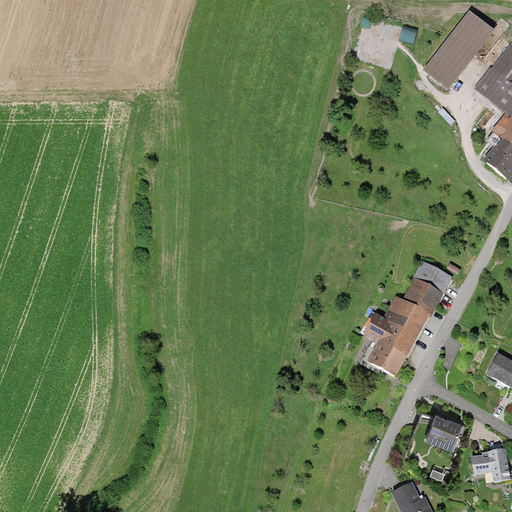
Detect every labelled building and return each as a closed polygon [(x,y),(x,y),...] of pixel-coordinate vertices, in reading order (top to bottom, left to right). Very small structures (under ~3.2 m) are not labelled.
[(494,31),(470,13),(425,71),(449,89),(494,31)] [(511,44),(476,90),(506,113),(491,132),(494,134),(487,144),(494,149),(484,161),(510,182),(511,179),(511,44)] [(422,262),(413,278),(415,280),(404,300),(395,295),(383,316),(373,311),(359,334),(371,341),(359,364),(383,377),(386,373),(396,378),(407,359),(452,278),(422,262)] [(511,362),(498,355),(487,376),(511,390),(511,362)] [(446,417),(436,414),(426,441),(453,451),(459,433),(462,434),(465,426),(462,425),(463,423),(446,417)] [(483,457),(471,459),(475,476),(493,473),(495,483),(511,480),(506,451),(490,454),(482,455),(483,457)] [(412,485),(392,495),(400,511),(430,511),(425,499),(420,502),(412,485)]
